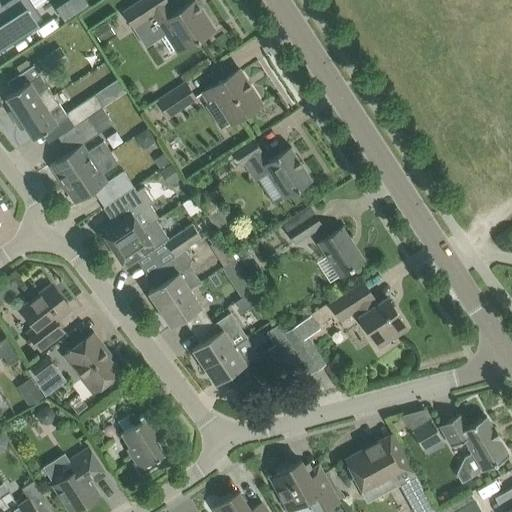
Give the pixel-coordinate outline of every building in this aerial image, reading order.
[(0,0),(0,48),(37,25),(36,23),(43,18),(30,0),(7,0),(2,4),(0,0)] [(84,0),(68,0),(56,8),(64,20),(88,5),(84,0)] [(168,0),(140,0),(123,11),(134,28),(153,15),(164,31),(159,34),(170,51),(177,51),(178,53),(214,29),(194,0),(193,0),(176,12),(168,0)] [(33,64),(33,65),(42,77),(68,59),(60,47),(33,64)] [(33,65),(19,74),(26,84),(6,97),(13,108),(9,111),(15,120),(54,95),(48,86),(42,77),(33,65)] [(202,91),(209,103),(219,96),(234,119),(224,126),(225,127),(261,103),(239,68),(213,85),(213,84),(202,91)] [(117,79),(110,84),(118,96),(125,92),(117,79)] [(158,100),(168,116),(197,98),(186,81),(158,100)] [(88,117),(102,107),(104,106),(95,93),(65,113),(74,126),(78,123),(88,117)] [(47,128),(54,139),(70,128),(56,106),(60,104),(54,95),(15,120),(21,129),(26,126),(33,138),(47,128)] [(88,117),(78,123),(89,139),(99,133),(88,117)] [(254,138),(233,152),(241,165),(243,163),(255,180),(267,172),(283,198),(311,180),(290,146),(266,162),(260,152),(262,151),(254,138)] [(83,143),(50,164),(63,183),(111,151),(104,140),(88,151),(83,143)] [(111,151),(63,183),(75,202),(107,181),(102,173),(118,163),(111,151)] [(170,164),(161,170),(170,184),(179,178),(170,164)] [(124,170),(113,177),(124,193),(134,186),(124,170)] [(134,186),(106,205),(116,220),(101,230),(113,249),(159,218),(149,204),(153,202),(143,187),(137,191),(134,186)] [(194,195),(182,202),(190,215),(202,208),(194,195)] [(224,203),(207,213),(217,231),(235,220),(224,203)] [(282,223),(295,243),(323,225),(310,205),(282,223)] [(156,220),(113,249),(125,267),(142,255),(163,242),(172,256),(200,238),(192,225),(168,240),(156,222),(157,222),(156,220)] [(319,241),(340,275),(364,260),(342,226),(325,237),(319,241)] [(160,309),(191,288),(200,282),(189,267),(190,259),(184,250),(165,262),(173,274),(148,291),(160,309)] [(329,302),(341,321),(356,311),(367,329),(378,346),(407,327),(388,297),(377,304),(373,297),(363,280),(329,302)] [(35,327),(28,332),(40,349),(64,331),(55,320),(71,307),(52,283),(21,308),(35,327)] [(191,288),(160,309),(172,326),(202,306),(191,288)] [(241,297),(236,301),(242,311),(261,299),(254,288),(241,297)] [(192,348),(204,366),(248,336),(231,310),(217,319),(223,328),(192,348)] [(299,323),(286,331),(297,350),(311,341),(299,323)] [(65,354),(93,391),(119,371),(108,357),(110,354),(93,332),(65,354)] [(286,338),(268,350),(275,361),(294,349),(286,338)] [(234,346),(204,366),(216,383),(257,356),(246,340),(235,347),(234,346)] [(45,354),(29,366),(30,367),(39,379),(55,367),(45,354)] [(252,377),(234,389),(241,399),(259,387),(252,377)] [(120,388),(128,398),(138,390),(130,380),(120,388)] [(34,383),(21,392),(29,405),(43,397),(34,383)] [(55,412),(50,407),(43,406),(37,410),(36,417),(41,423),(48,424),(53,419),(55,412)] [(127,448),(140,468),(165,453),(156,438),(166,432),(151,407),(139,415),(142,420),(122,433),(130,446),(127,448)] [(402,413),(420,446),(440,434),(425,407),(402,413)] [(456,472),(462,482),(509,454),(500,439),(501,438),(494,425),(492,426),(486,415),(468,425),(461,412),(440,425),(450,442),(452,446),(465,438),(472,451),(465,455),(456,472)] [(393,433),(346,458),(362,488),(390,473),(395,483),(399,481),(414,511),(427,511),(434,508),(393,433)] [(63,471),(66,476),(54,484),(72,511),(99,495),(91,483),(107,473),(89,446),(68,460),(72,466),(63,471)] [(289,509),(309,498),(316,511),(320,511),(341,501),(320,463),(306,470),(301,460),(271,476),(289,509)] [(10,491),(1,496),(11,511),(39,511),(38,511),(49,503),(34,480),(22,488),(28,498),(18,504),(10,491)] [(504,511),(511,511),(511,487),(509,489),(510,492),(498,500),(505,511),(504,511)] [(217,511),(267,511),(262,502),(250,510),(238,491),(214,506),(217,511)] [(481,511),(469,492),(441,508),(443,511),(481,511)] [(0,511),(11,511),(1,496),(0,496),(0,511)]
